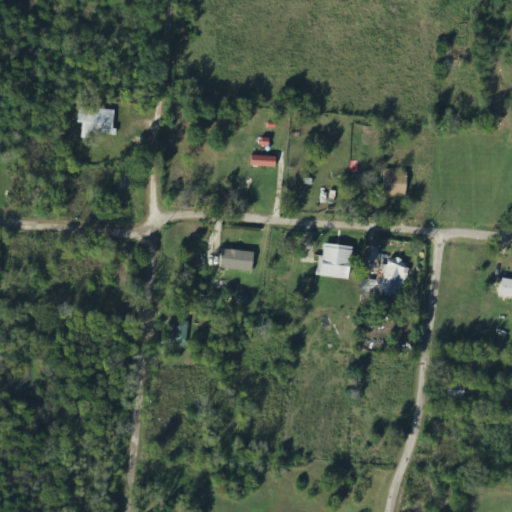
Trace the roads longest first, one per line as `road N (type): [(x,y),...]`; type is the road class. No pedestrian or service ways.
road 1 (residential): [(0,222),(128,237),(155,217),(511,236)]
road 2 (residential): [(124,511),(174,0)]
road 3 (residential): [(389,511),(414,425),(439,232)]
road 4 (residential): [(131,453),(0,438)]
